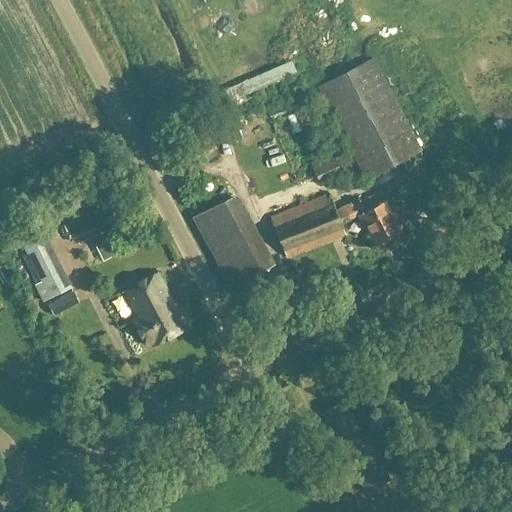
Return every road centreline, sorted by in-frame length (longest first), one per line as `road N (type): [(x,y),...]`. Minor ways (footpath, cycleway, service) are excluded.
road 1 (unclassified): [(252,371),(56,0)]
road 2 (unclassified): [(252,371),(511,235)]
road 3 (unclassified): [(0,505),(252,371)]
